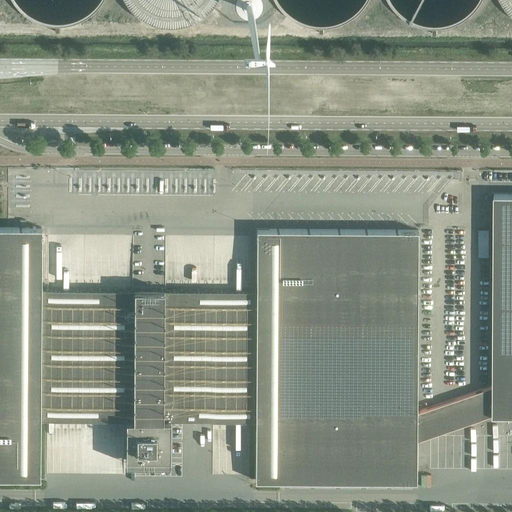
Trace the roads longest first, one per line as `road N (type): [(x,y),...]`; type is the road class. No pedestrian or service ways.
road 1 (unclassified): [(0,142),(68,151),(511,156)]
road 2 (secondary): [(511,71),(0,66)]
road 3 (secondary): [(0,123),(511,124)]
